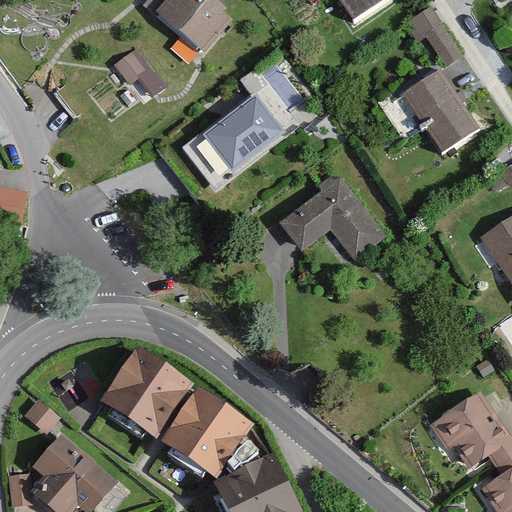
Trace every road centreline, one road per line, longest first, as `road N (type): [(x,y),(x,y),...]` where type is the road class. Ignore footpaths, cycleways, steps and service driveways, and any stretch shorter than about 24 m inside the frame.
road 1 (tertiary): [(307,437),(201,348),(153,325)]
road 2 (residential): [(43,193),(2,376)]
road 3 (residential): [(43,193),(153,325)]
road 4 (tertiary): [(153,325),(95,320),(51,334),(2,376)]
